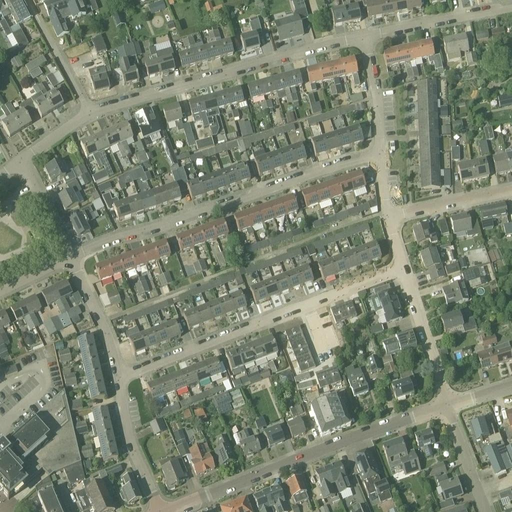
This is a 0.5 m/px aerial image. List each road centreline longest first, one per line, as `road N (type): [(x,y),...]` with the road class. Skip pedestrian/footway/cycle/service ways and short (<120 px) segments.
road 1 (residential): [(379,152),(71,257)]
road 2 (residential): [(120,376),(401,267)]
road 3 (residential): [(172,509),(445,406)]
road 4 (residential): [(89,112),(362,37)]
road 5 (residential): [(362,37),(511,6)]
road 6 (residential): [(445,406),(401,267)]
road 7 (residential): [(160,511),(126,428),(120,376)]
road 8 (residential): [(120,376),(71,257)]
road 9 (residential): [(27,0),(89,112)]
road 10 (residential): [(511,189),(387,217)]
